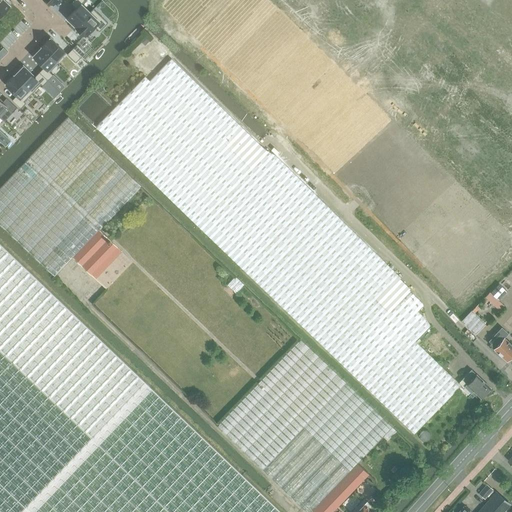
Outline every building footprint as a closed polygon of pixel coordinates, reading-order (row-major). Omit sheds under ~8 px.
[(2,0),(0,2),(0,15),(9,6),(3,0),(2,0)] [(76,8),(67,18),(76,27),(90,12),(81,3),(84,0),(74,0),(71,3),(76,8)] [(90,12),(76,27),(85,35),(94,26),(99,31),(108,22),(93,8),(90,12)] [(50,38),(41,47),(56,61),(65,52),(50,38)] [(77,44),(72,49),(80,57),(85,52),(77,44)] [(41,47),(33,56),(44,67),(39,71),(48,80),(53,75),(48,70),(56,61),(41,47)] [(72,49),(67,54),(75,62),(80,57),(72,49)] [(23,65),(14,75),(32,92),(41,84),(43,85),(48,80),(39,72),(34,77),(23,65)] [(14,75),(6,84),(17,95),(12,100),(21,108),(26,103),(24,101),(33,93),(32,92),(14,75)] [(2,102),(0,100),(0,117),(0,118),(8,109),(12,113),(17,107),(6,98),(2,102)] [(27,108),(22,112),(31,120),(35,116),(27,108)] [(0,511),(282,511),(22,266),(0,244),(0,511)] [(235,276),(227,284),(236,293),(244,284),(235,276)] [(418,311),(423,305),(419,300),(409,290),(410,289),(399,278),(376,301),(388,311),(403,297),(418,311)] [(500,302),(496,307),(499,311),(504,306),(500,302)] [(472,310),(462,321),(475,334),(485,324),(474,313),(472,310)] [(493,336),(495,338),(490,344),(494,348),(507,361),(511,356),(511,346),(504,338),(508,334),(501,327),(496,334),(493,336)] [(445,360),(440,364),(444,368),(449,364),(445,360)] [(471,370),(462,380),(467,384),(465,386),(472,393),(474,391),(481,398),(485,394),(487,394),(490,391),(490,389),(491,388),(471,370)] [(485,499),(493,489),(487,484),(479,494),(485,499)] [(496,492),(478,511),(503,511),(510,504),(496,492)] [(367,501),(355,511),(378,511),(367,501)]
